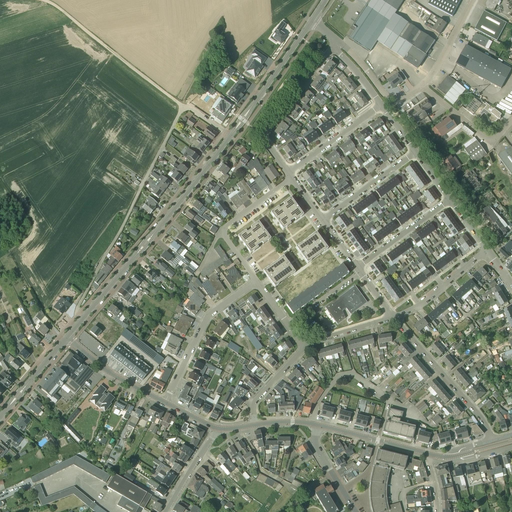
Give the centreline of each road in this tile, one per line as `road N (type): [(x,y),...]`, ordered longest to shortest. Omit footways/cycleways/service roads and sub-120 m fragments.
road 1 (tertiary): [(83,318),(237,126)]
road 2 (unclassified): [(182,106),(77,307),(83,318)]
road 3 (track): [(225,132),(45,0)]
road 4 (residential): [(290,176),(264,128),(333,47)]
road 5 (residential): [(492,440),(394,317)]
road 6 (residential): [(164,402),(207,318),(256,281)]
road 7 (residential): [(256,281),(226,226),(290,176)]
